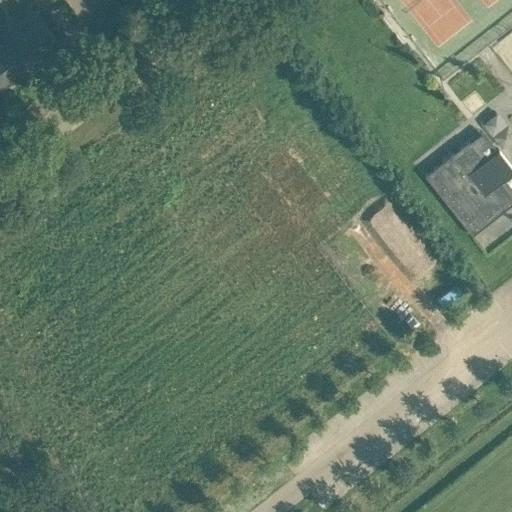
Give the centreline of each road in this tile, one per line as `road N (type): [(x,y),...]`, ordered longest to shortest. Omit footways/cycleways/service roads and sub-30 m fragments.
road 1 (track): [(101,100),(228,0)]
road 2 (unclassified): [(0,182),(101,100)]
